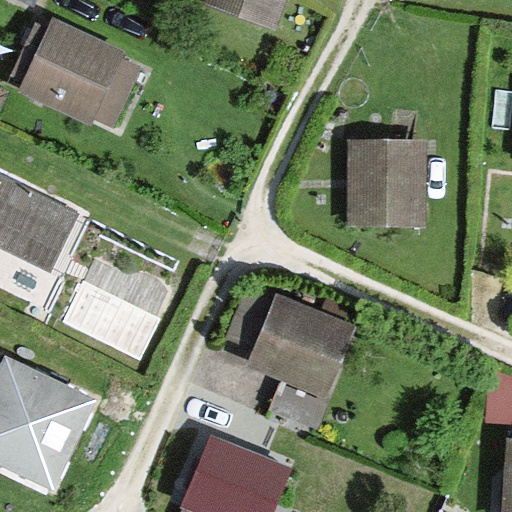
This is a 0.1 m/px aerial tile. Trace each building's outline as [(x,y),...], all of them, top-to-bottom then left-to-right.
[(196,0),(192,12),(261,40),(277,0),(196,0)] [(120,64),(42,28),(9,102),(83,135),(87,128),(110,139),(136,81),(117,72),(120,64)] [(418,155),(341,155),(342,234),(419,233),(418,155)] [(0,260),(39,278),(66,220),(0,189),(0,260)] [(69,309),(129,339),(155,288),(95,258),(69,309)] [(339,339),(268,308),(238,376),(309,407),(339,339)] [(0,449),(67,483),(112,392),(0,337),(0,449)] [(268,511),(282,477),(202,447),(176,511),(268,511)] [(511,511),(511,451),(505,451),(498,511),(511,511)]
